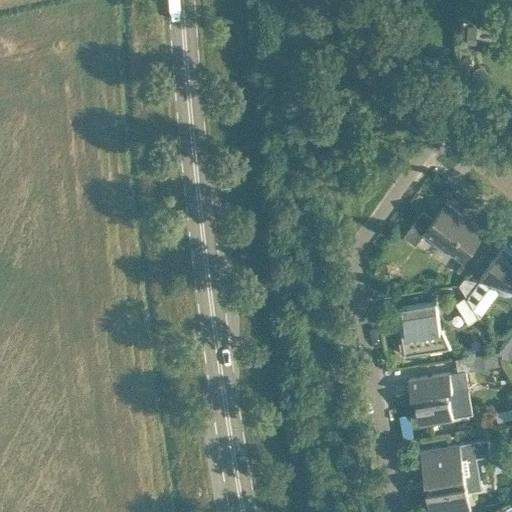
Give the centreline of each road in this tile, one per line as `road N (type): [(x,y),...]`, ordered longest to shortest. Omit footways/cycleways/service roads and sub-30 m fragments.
road 1 (secondary): [(242,511),(199,212),(181,0)]
road 2 (residential): [(397,511),(351,250),(440,132)]
